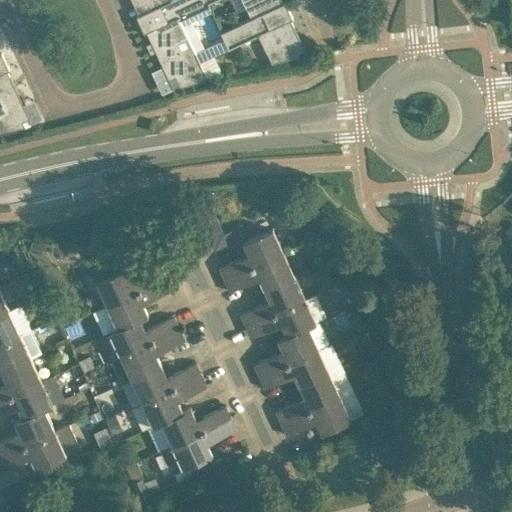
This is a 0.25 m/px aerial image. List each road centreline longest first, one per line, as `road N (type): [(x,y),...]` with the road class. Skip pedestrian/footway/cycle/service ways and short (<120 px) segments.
road 1 (residential): [(107,0),(146,87),(57,112),(4,0)]
road 2 (residential): [(292,511),(176,234)]
road 3 (tertiary): [(374,102),(138,149)]
road 4 (tertiary): [(138,149),(374,129)]
road 5 (unclassified): [(487,487),(441,274)]
road 6 (tertiary): [(0,179),(138,149)]
